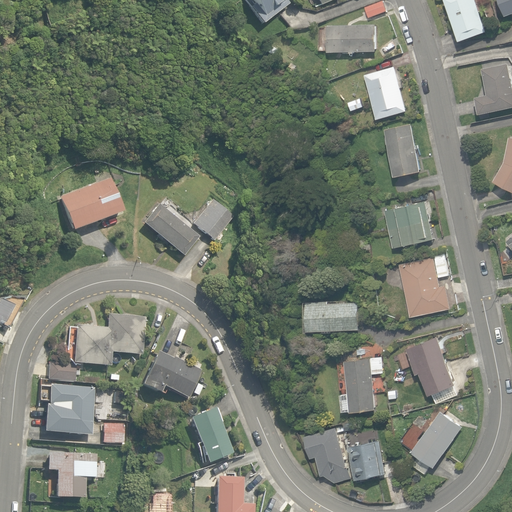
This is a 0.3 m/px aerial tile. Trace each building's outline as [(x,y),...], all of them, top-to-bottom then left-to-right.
[(249,8),(262,24),(288,4),(284,0),(249,0),(253,5),(249,8)] [(446,0),(462,41),(488,32),(476,0),(446,0)] [(511,14),(511,0),(501,0),(507,16),(511,14)] [(366,8),(370,17),(387,10),(384,1),(366,8)] [(352,51),(352,53),(356,53),(356,51),(378,50),(378,24),(377,24),(330,25),(330,52),(352,51)] [(477,97),(481,114),(511,107),(511,79),(508,64),(483,69),(489,94),(477,97)] [(366,75),(379,119),(409,111),(396,66),(366,75)] [(387,129),(397,176),(423,171),(418,148),(420,148),(419,144),(417,145),(413,124),(387,129)] [(496,181),(511,189),(511,137),(510,137),(506,162),(496,181)] [(59,197),(71,231),(121,212),(108,179),(59,197)] [(192,224),(213,241),(233,217),(212,199),(192,224)] [(391,229),(431,220),(427,201),(386,210),(389,221),(385,222),(386,228),(390,227),(391,229)] [(142,223),(182,256),(198,237),(157,204),(142,223)] [(394,247),(435,239),(431,220),(391,229),(394,247)] [(401,264),(412,317),(453,308),(447,284),(441,286),(435,256),(401,264)] [(310,301),(311,330),(360,329),(359,302),(330,303),(330,300),(310,301)] [(72,362),(109,366),(110,352),(141,354),(144,317),(139,317),(107,314),(106,328),(75,325),(72,362)] [(422,372),(432,395),(458,384),(439,336),(408,349),(419,374),(422,372)] [(161,386),(187,398),(200,370),(172,357),(171,359),(154,352),(139,384),(158,393),(161,386)] [(372,357),(374,373),(385,373),(383,356),(372,357)] [(353,410),(353,412),(378,408),(371,358),(346,361),(351,393),(343,394),(345,411),(353,410)] [(46,379),(74,381),(75,364),(47,362),(46,379)] [(41,432),(90,435),(93,388),(48,384),(46,403),(43,404),(41,432)] [(390,390),(391,398),(398,398),(397,389),(390,390)] [(188,418),(207,463),(232,453),(214,407),(188,418)] [(414,451),(436,466),(464,426),(442,411),(427,432),(425,430),(424,432),(423,431),(419,436),(416,434),(409,445),(415,450),(414,451)] [(102,443),(123,443),(123,424),(102,423),(102,443)] [(379,424),(381,432),(387,431),(385,423),(379,424)] [(352,478),(339,432),(344,430),(343,425),(306,436),(313,458),(318,457),(323,476),(327,475),(336,482),(352,478)] [(351,446),(358,479),(387,473),(381,440),(351,446)] [(54,497),(83,498),(84,477),(94,477),(95,454),(46,453),(46,470),(55,470),(54,497)] [(215,477),(213,511),(253,511),(253,504),(241,504),(242,478),(215,477)] [(148,504),(160,504),(160,496),(148,496),(148,504)]
